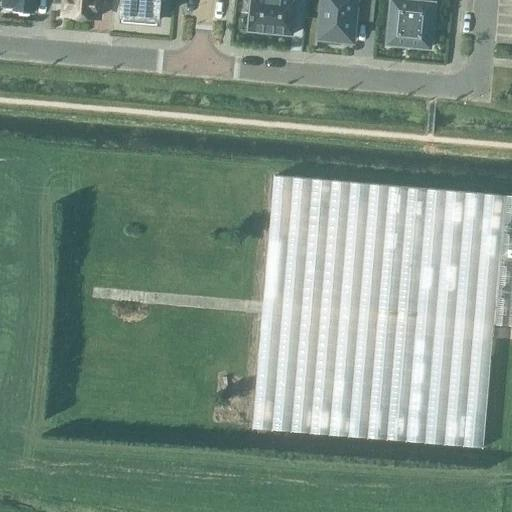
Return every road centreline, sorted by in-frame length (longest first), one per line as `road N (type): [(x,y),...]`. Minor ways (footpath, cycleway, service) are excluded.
road 1 (residential): [(203,67),(481,91),(488,0)]
road 2 (residential): [(0,49),(203,67)]
